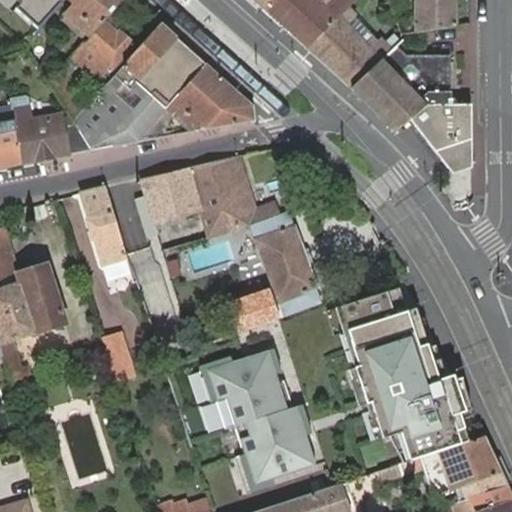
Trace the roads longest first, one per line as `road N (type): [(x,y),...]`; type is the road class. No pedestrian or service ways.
road 1 (residential): [(361,128),(300,125),(0,190)]
road 2 (residential): [(501,0),(500,221),(462,256)]
road 3 (secondary): [(361,128),(209,0)]
road 4 (secondary): [(462,256),(411,180),(361,128)]
